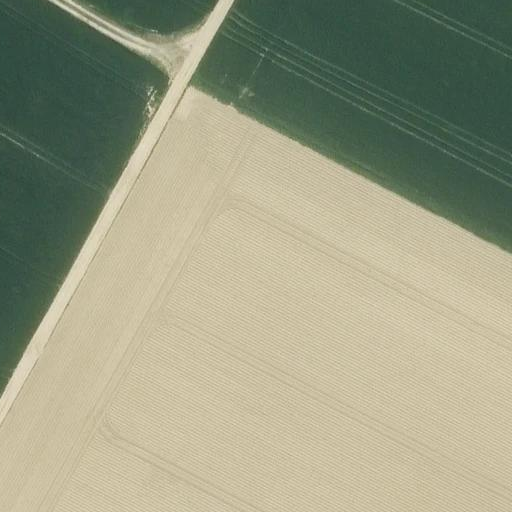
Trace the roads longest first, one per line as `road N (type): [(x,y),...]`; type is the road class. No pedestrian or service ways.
road 1 (track): [(0,405),(232,0)]
road 2 (track): [(184,87),(511,257)]
road 3 (track): [(199,60),(74,0)]
